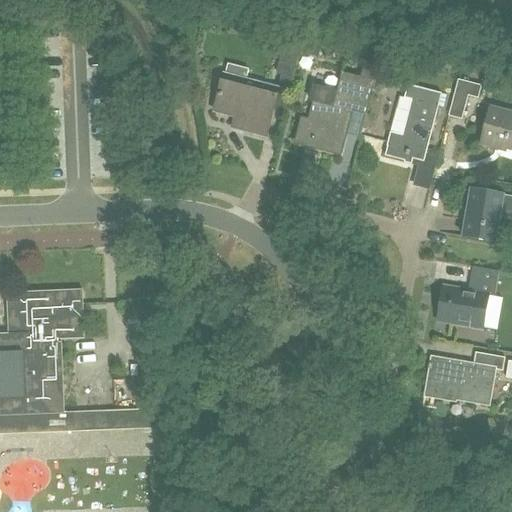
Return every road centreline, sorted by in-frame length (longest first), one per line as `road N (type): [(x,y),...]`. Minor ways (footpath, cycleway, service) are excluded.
road 1 (residential): [(238,227),(255,195),(414,239),(406,320),(386,386),(346,418)]
road 2 (residential): [(238,227),(182,211),(0,217)]
road 3 (residential): [(346,418),(296,281),(238,227)]
